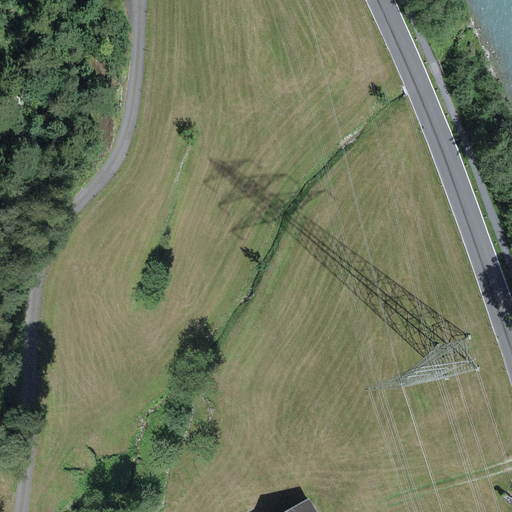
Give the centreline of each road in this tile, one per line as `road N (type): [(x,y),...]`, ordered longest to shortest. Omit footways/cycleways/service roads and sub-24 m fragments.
road 1 (unclassified): [(138,0),(123,145),(55,231),(35,287),(20,511)]
road 2 (tertiary): [(380,0),(511,335)]
